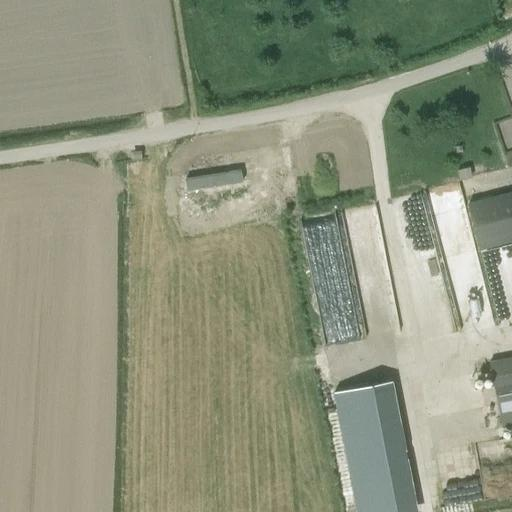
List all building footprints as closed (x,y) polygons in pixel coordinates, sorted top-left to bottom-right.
[(187,192),(245,181),(242,168),(185,179),(187,192)] [(277,171),(281,195),(299,192),(295,168),(277,171)] [(469,169),(458,172),(460,181),(471,178),(469,169)] [(511,195),(470,207),(482,252),(511,244),(511,195)] [(400,202),(428,338),(455,332),(428,197),(400,202)] [(361,341),(346,261),(323,265),(325,280),(316,281),(328,347),(361,341)] [(511,361),(491,365),(504,430),(511,428),(511,361)] [(355,511),(417,511),(395,380),(335,390),(355,511)]
